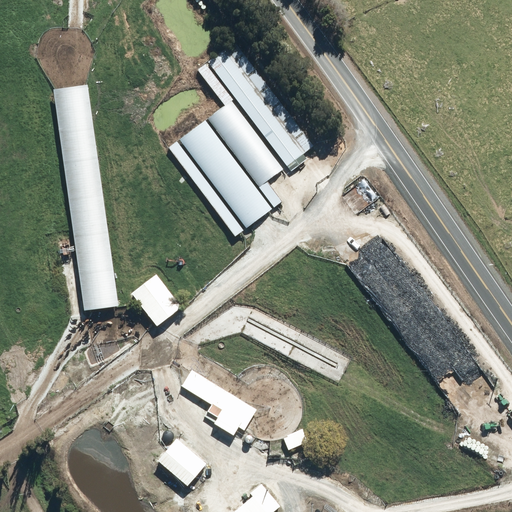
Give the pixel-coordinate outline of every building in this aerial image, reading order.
[(226,105),(180,140),(170,148),(238,236),(248,228),(284,201),(268,181),(315,145),(263,77),(275,68),(261,50),(250,59),(236,41),(199,70),(226,105)] [(118,305),(90,84),(57,89),(85,310),(118,305)] [(159,273),(134,293),(159,325),(184,306),(159,273)] [(257,409),(193,370),(182,387),(213,405),(209,412),(219,417),(215,423),(240,437),(257,409)] [(303,429),(285,439),(284,439),(291,451),(309,440),(303,429)] [(179,437),(160,459),(189,485),(209,462),(179,437)] [(273,511),(281,505),(266,489),(240,511),(273,511)]
